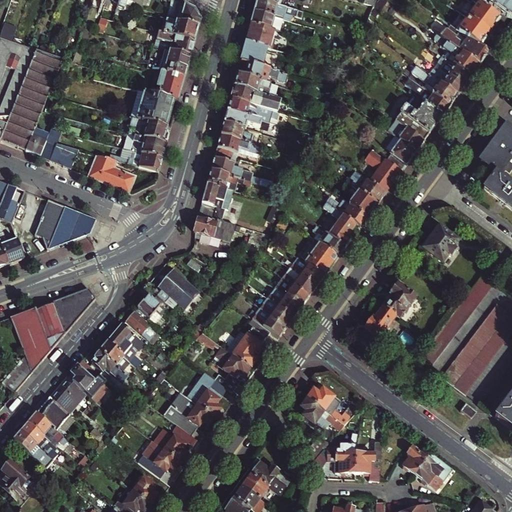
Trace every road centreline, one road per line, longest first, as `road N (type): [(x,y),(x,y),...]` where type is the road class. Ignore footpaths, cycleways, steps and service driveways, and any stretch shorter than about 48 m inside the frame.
road 1 (residential): [(310,339),(502,484)]
road 2 (residential): [(148,234),(173,209),(228,14)]
road 3 (residential): [(0,438),(115,303),(124,249)]
road 4 (tertiary): [(426,179),(310,339)]
road 5 (residential): [(148,234),(129,217),(0,164)]
road 6 (tertiary): [(511,63),(426,179)]
road 7 (tertiary): [(266,397),(182,511)]
road 8 (residential): [(0,296),(124,249)]
